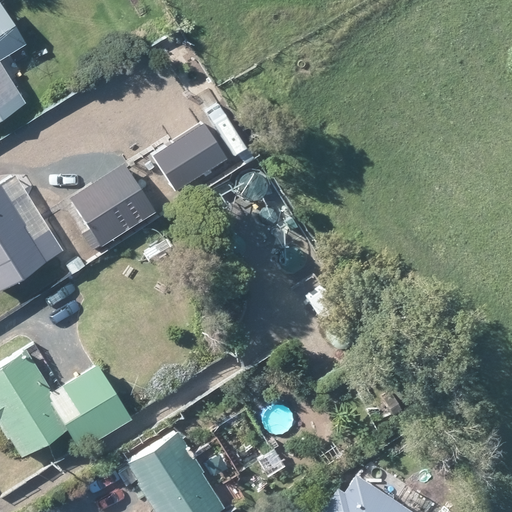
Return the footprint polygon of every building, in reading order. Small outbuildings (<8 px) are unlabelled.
[(0,104),(16,94),(0,67),(0,104)] [(202,174),(192,159),(149,189),(160,204),(202,174)] [(195,200),(221,234),(272,194),(245,160),(195,200)] [(120,163),(66,196),(96,244),(150,211),(120,163)] [(11,173),(0,180),(0,284),(58,247),(11,173)] [(319,282),(302,294),(317,316),(335,304),(319,282)] [(125,416),(93,364),(49,392),(23,350),(0,364),(0,426),(18,456),(62,429),(74,448),(125,416)] [(408,385),(391,396),(405,419),(422,408),(408,385)] [(204,511),(217,503),(169,431),(123,462),(156,511),(204,511)] [(409,511),(352,474),(341,491),(334,487),(317,511),(409,511)] [(289,511),(308,511),(303,503),(289,511)]
